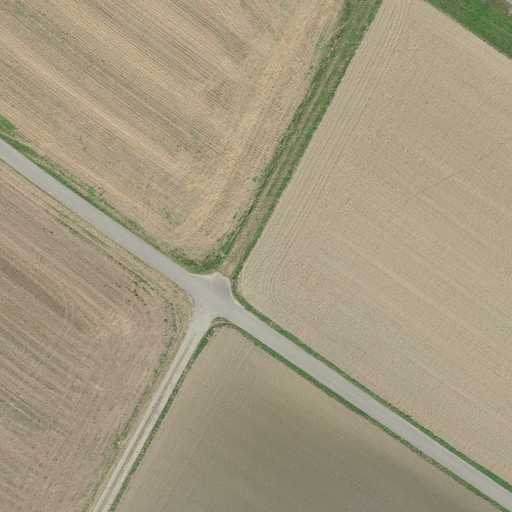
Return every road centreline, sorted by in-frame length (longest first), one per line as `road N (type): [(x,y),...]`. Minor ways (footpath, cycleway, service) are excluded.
road 1 (track): [(511,498),(0,150)]
road 2 (track): [(95,511),(366,0)]
